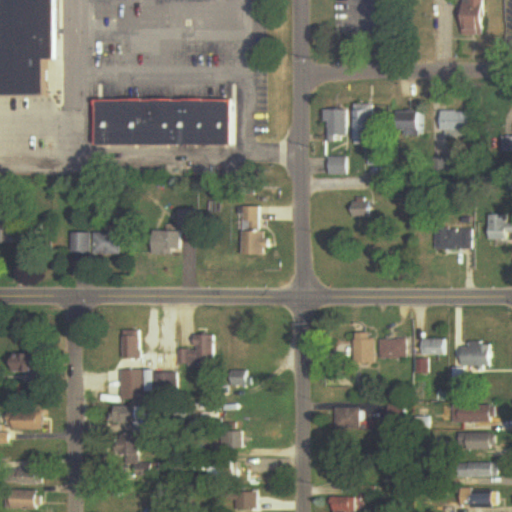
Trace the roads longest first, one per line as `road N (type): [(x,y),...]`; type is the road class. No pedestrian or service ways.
road 1 (residential): [(511,304),(0,302)]
road 2 (residential): [(305,0),(305,511)]
road 3 (residential): [(81,302),(79,511)]
road 4 (residential): [(511,80),(305,81)]
